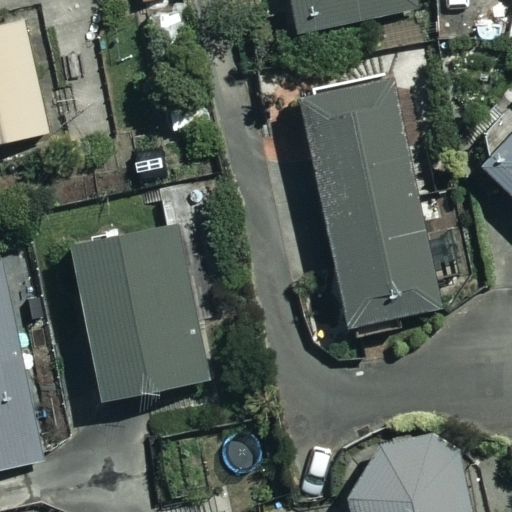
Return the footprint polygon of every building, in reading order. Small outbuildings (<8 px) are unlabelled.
[(413,11),(410,0),(286,0),(295,38),(413,11)] [(511,2),(495,46),(511,47),(511,2)] [(0,145),(46,135),(19,13),(0,16),(0,145)] [(440,310),(389,83),(293,105),(344,332),(440,310)] [(511,132),(478,166),(511,200),(511,132)] [(206,382),(175,231),(65,254),(96,405),(206,382)] [(0,470),(41,462),(1,264),(0,264),(0,470)] [(484,511),(477,470),(446,446),(368,460),(339,503),(340,511),(484,511)]
